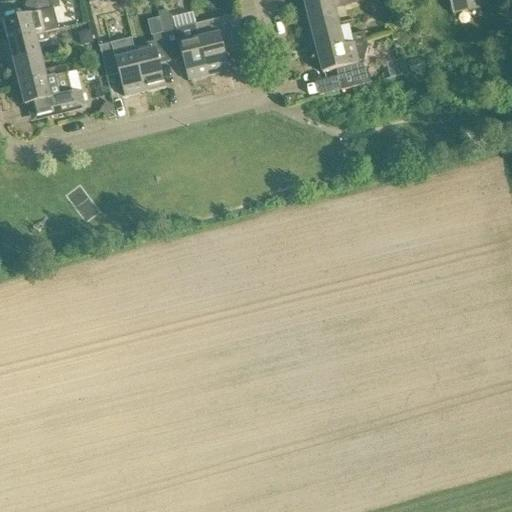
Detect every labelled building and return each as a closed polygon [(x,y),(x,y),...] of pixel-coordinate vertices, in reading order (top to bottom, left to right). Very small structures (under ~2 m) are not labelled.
[(45,35),(46,35),(46,34),(58,31),(58,32),(59,31),(54,11),(60,10),(57,0),(43,0),(28,4),(31,16),(3,22),(8,42),(8,43),(35,37),(45,35)] [(302,0),(306,10),(332,3),(333,4),(343,1),(343,0),(344,0),(302,0)] [(345,9),(357,5),(355,0),(344,0),(343,0),(343,1),(345,9)] [(484,0),(448,0),(453,16),(486,8),(484,0)] [(338,26),(349,23),(345,9),(343,1),(333,4),(332,3),(306,10),(301,11),(307,34),(338,26)] [(115,8),(104,11),(106,19),(117,16),(115,8)] [(229,73),(224,52),(243,47),(236,17),(195,27),(199,41),(209,78),(229,73)] [(313,56),(317,55),(344,48),(344,47),(338,26),(307,34),(313,56)] [(199,41),(195,27),(176,32),(164,35),(169,53),(180,50),(183,61),(188,83),(209,78),(199,41)] [(90,33),(79,36),(82,47),(93,45),(90,33)] [(352,37),(354,44),(354,45),(366,42),(364,34),(352,37)] [(9,66),(41,59),(37,45),(47,42),(45,35),(35,37),(8,43),(8,42),(4,43),(9,66)] [(155,52),(135,56),(145,94),(165,89),(160,66),(171,63),(169,53),(164,35),(152,38),(155,52)] [(317,55),(322,75),(339,71),(340,78),(338,79),(341,93),(371,85),(367,71),(365,72),(363,64),(368,50),(366,42),(354,45),(354,44),(344,47),(344,48),(317,55)] [(124,99),(145,94),(135,56),(115,61),(112,48),(100,51),(107,79),(119,76),(124,99)] [(46,80),(41,59),(9,66),(15,89),(20,87),(46,81),(46,80)] [(56,78),(69,75),(67,67),(54,70),(56,78)] [(37,121),(84,110),(80,93),(74,95),(69,75),(56,78),(46,80),(46,81),(20,87),(25,107),(33,105),(37,121)] [(107,103),(99,114),(103,116),(109,120),(117,118),(118,118),(115,108),(107,103)]
